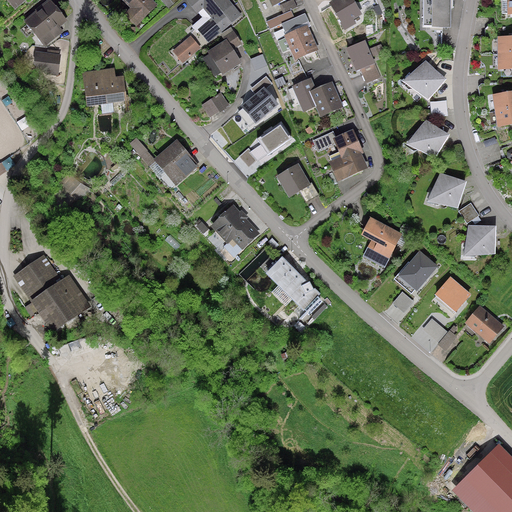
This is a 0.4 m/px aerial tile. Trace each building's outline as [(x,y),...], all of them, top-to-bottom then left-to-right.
[(120,0),(121,1),(122,0),(132,10),(130,12),(127,13),(127,15),(126,17),(135,26),(154,7),(146,0),(120,0)] [(179,0),(178,0),(158,0),(167,10),(179,0)] [(190,0),(188,3),(202,19),(191,28),(196,34),(199,32),(207,42),(236,18),(229,9),(230,7),(224,0),(190,0)] [(349,0),(336,0),(338,2),(331,6),(342,24),(340,25),(344,31),(353,25),(350,19),(358,14),(349,0)] [(448,0),(421,0),(422,29),(449,28),(448,0)] [(40,38),(61,22),(47,4),(37,13),(38,15),(28,23),(40,38)] [(293,60),(315,51),(305,30),(284,39),(293,60)] [(221,75),(238,63),(228,48),(238,42),(233,35),(223,41),(225,44),(208,55),(221,75)] [(511,39),(499,40),(499,55),(511,54),(511,39)] [(188,56),(189,56),(197,49),(189,41),(175,53),(182,61),(188,56)] [(363,43),(346,51),(356,72),(372,65),(374,69),(362,75),(366,84),(378,78),(363,43)] [(46,74),(55,75),(57,59),(57,54),(48,52),(47,57),(36,56),(35,65),(46,74)] [(511,69),(511,54),(499,55),(499,70),(511,69)] [(408,83),(427,100),(444,81),(425,64),(408,83)] [(111,99),(123,98),(121,80),(107,82),(106,76),(84,79),(87,102),(99,101),(100,111),(112,109),(111,99)] [(339,108),(330,86),(313,93),(308,82),(294,88),(304,111),(316,106),(321,116),(339,108)] [(278,104),(264,88),(242,106),(256,122),(278,104)] [(497,112),(511,109),(511,94),(494,97),(497,112)] [(209,117),(217,111),(210,101),(202,106),(209,117)] [(442,102),(429,104),(430,111),(443,110),(442,102)] [(511,125),(511,109),(497,112),(499,127),(511,125)] [(430,111),(431,119),(443,117),(443,110),(430,111)] [(412,145),(434,158),(447,137),(425,123),(412,145)] [(289,139),(280,125),(259,140),(268,153),(289,139)] [(358,155),(360,154),(352,134),(334,142),(331,134),(312,142),(317,152),(335,144),(340,153),(329,158),(332,164),(331,165),(332,167),(343,162),(343,161),(358,155)] [(181,179),(195,168),(176,145),(158,160),(172,177),(176,173),(181,179)] [(139,156),(144,152),(140,147),(135,151),(139,156)] [(343,161),(343,162),(332,167),(338,180),(350,175),(351,177),(362,172),(360,168),(363,167),(358,155),(343,161)] [(302,190),(309,202),(318,197),(310,185),(307,186),(296,167),(278,178),(289,197),(302,190)] [(440,176),(432,200),(456,208),(464,184),(440,176)] [(470,204),(457,213),(461,219),(474,211),(470,204)] [(242,250),(255,237),(245,227),(247,225),(231,209),(223,216),(220,216),(218,218),(218,221),(212,226),(228,243),(223,248),(232,257),(241,249),(242,250)] [(474,211),(461,219),(466,225),(478,217),(474,211)] [(399,237),(370,221),(362,236),(372,241),(364,257),(369,260),(383,267),(399,237)] [(469,228),(468,254),(493,254),(494,229),(469,228)] [(437,266),(419,252),(400,275),(417,290),(437,266)] [(280,262),(278,259),(272,254),(259,268),(306,314),(319,300),(311,292),(310,292),(306,284),(304,286),(301,283),(296,275),(289,267),(282,260),(280,262)] [(42,259),(15,278),(52,331),(79,313),(42,259)] [(470,294),(450,277),(436,294),(456,311),(470,294)] [(481,311),(468,326),(489,343),(502,328),(481,311)] [(444,350),(453,338),(448,333),(438,345),(444,350)] [(511,511),(511,462),(501,451),(461,490),(483,511),(511,511)]
